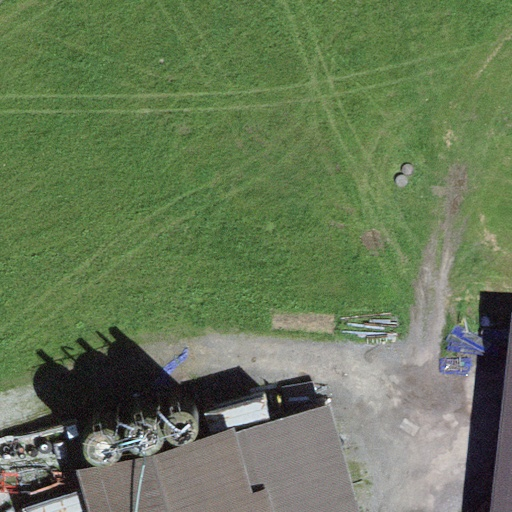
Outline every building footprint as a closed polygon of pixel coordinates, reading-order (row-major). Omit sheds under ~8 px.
[(511,511),(511,325),(490,511),(511,511)] [(166,390),(165,396),(166,401),(168,407),(172,411),(178,413),(183,414),(189,412),(194,409),(197,405),(199,400),(199,395),(198,390),(195,385),(190,382),(185,380),(180,380),(174,382),(170,385),(166,390)] [(162,401),(159,396),(154,392),(148,390),(142,390),(136,392),(131,396),(127,401),(126,408),(126,414),(129,420),(134,425),(140,427),(146,428),(153,427),(158,423),(162,418),(164,413),(164,406),(162,401)] [(360,511),(329,395),(236,420),(233,410),(76,452),(92,511),(360,511)] [(121,409),(117,404),(111,400),(105,399),(98,400),(92,403),(87,408),(84,414),(83,421),(85,428),(88,434),(94,438),(101,441),(108,440),(115,438),(120,433),(123,428),(125,421),(124,415),(121,409)]
